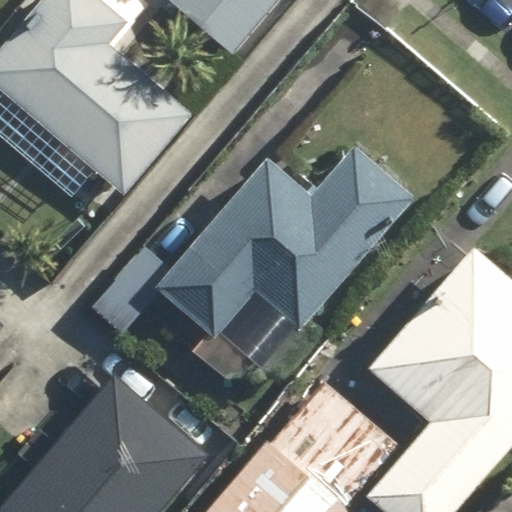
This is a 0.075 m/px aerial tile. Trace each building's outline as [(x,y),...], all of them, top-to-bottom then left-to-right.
[(128,12),(112,0),(41,0),(0,51),(0,94),(124,194),(186,118),(99,48),(128,12)] [(229,58),(274,0),(171,0),(165,8),(229,58)] [(144,241),(84,315),(120,344),(153,303),(204,344),(247,291),(298,332),(401,204),(341,155),(311,192),(264,154),(174,266),(144,241)] [(511,280),(471,245),(362,373),(426,428),(368,496),(386,511),(452,511),(511,442),(511,280)] [(156,511),(206,453),(111,373),(0,503),(0,511),(156,511)] [(344,506),(397,446),(322,381),(207,511),(349,511),(350,511),(344,506)]
